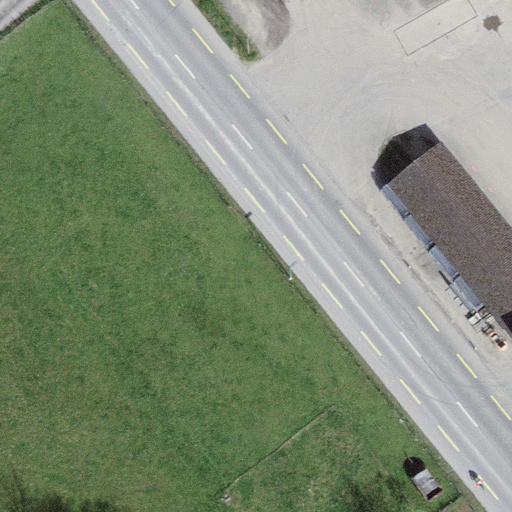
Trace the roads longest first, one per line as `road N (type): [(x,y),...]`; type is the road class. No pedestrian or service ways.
road 1 (primary): [(132,0),(511,469)]
road 2 (track): [(276,177),(438,67),(511,174)]
